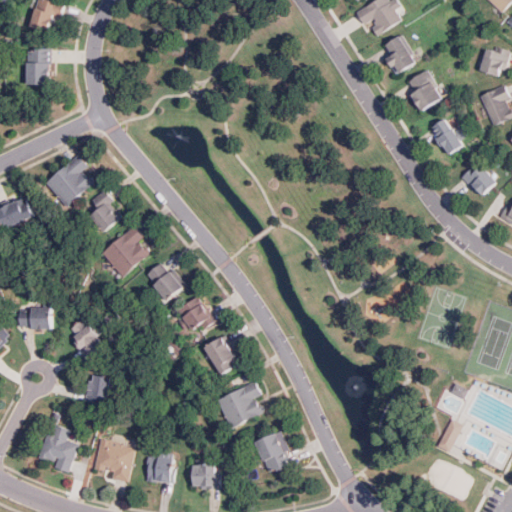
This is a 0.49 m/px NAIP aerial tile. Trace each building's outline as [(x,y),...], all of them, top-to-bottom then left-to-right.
[(66,3),(58,0),(40,0),(32,24),(56,32),(66,3)] [(366,23),(373,19),(380,33),(404,20),(398,8),(400,7),(396,0),(377,0),(359,10),(366,23)] [(511,0),(492,0),(505,12),(511,5),(511,0)] [(385,47),(401,72),(418,60),(402,36),(385,47)] [(490,45),(485,68),(503,74),(505,68),(508,69),(511,55),(511,47),(502,44),(501,49),(490,45)] [(29,83),(53,83),(53,47),(29,47),(29,83)] [(426,109),(446,96),(428,69),(408,83),(426,109)] [(482,95),(496,125),(511,118),(511,99),(505,84),(482,95)] [(466,144),(448,117),(434,127),(451,154),(466,144)] [(96,183),(85,170),(91,165),(81,154),(48,181),(69,205),(96,183)] [(465,177),(483,196),(500,181),(482,162),(465,177)] [(116,200),(107,189),(94,200),(101,208),(93,214),(107,231),(124,217),(112,203),(116,200)] [(0,212),(8,228),(36,214),(27,196),(0,209),(0,212)] [(511,206),(509,205),(502,216),(511,222),(511,206)] [(155,255),(142,242),(149,236),(137,223),(105,254),(130,280),(155,255)] [(170,300),(186,287),(165,261),(149,274),(170,300)] [(217,320),(200,296),(181,309),(197,333),(217,320)] [(54,307),(23,307),(23,327),(54,327),(54,307)] [(92,356),(107,345),(87,318),(72,329),(92,356)] [(0,349),(15,335),(0,320),(0,349)] [(241,363),(226,337),(207,347),(223,374),(241,363)] [(88,400),(108,404),(113,377),(94,373),(88,400)] [(456,380),(452,389),(465,396),(469,387),(456,380)] [(220,399),(233,427),(265,413),(258,397),(264,394),(258,382),(220,399)] [(464,422),(453,442),(450,449),(438,443),(442,436),(446,428),(453,416),(464,422)] [(73,430),(53,422),(41,456),(58,462),(56,467),(71,472),(81,444),(69,440),(73,430)] [(261,439),(269,472),(291,466),(282,434),(261,439)] [(137,445),(103,439),(97,468),(115,471),(114,478),(131,481),(137,445)] [(177,458),(152,455),(149,480),(174,483),(177,458)] [(218,473),(218,463),(195,463),(195,487),(223,487),(223,473),(218,473)]
